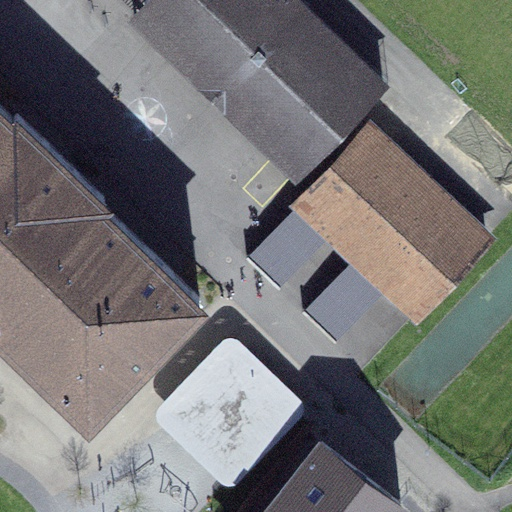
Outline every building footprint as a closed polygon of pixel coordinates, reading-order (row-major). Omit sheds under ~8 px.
[(274,0),(142,0),(129,14),(309,163),(354,116),(384,85),(297,0),(282,0),(279,4),(274,0)] [(0,104),(0,326),(91,413),(200,296),(101,202),(106,197),(58,150),(18,114),(13,119),(0,104)] [(374,135),(369,130),(302,203),(419,313),(487,240),(374,135)] [(298,407),(232,345),(193,386),(259,448),(298,407)] [(394,511),(401,503),(323,442),(268,511),(394,511)]
